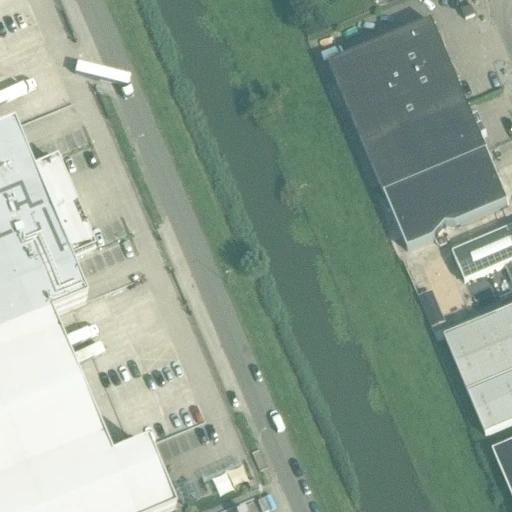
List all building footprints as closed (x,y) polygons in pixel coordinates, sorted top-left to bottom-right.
[(461,13),(465,23),(474,19),(470,10),(461,13)] [(329,69),(364,150),(466,107),(432,26),(329,69)] [(364,150),(384,199),(487,156),(466,107),(364,150)] [(0,238),(74,207),(55,163),(28,173),(11,132),(0,136),(0,238)] [(487,156),(384,199),(408,254),(433,244),(446,230),(455,230),(509,207),(487,156)] [(74,207),(0,238),(0,511),(171,511),(145,450),(109,465),(48,321),(84,305),(67,264),(94,252),(74,207)] [(511,231),(452,257),(464,286),(488,276),(489,276),(505,269),(511,286),(511,231)] [(438,310),(425,315),(432,330),(444,325),(438,310)] [(468,397),(486,439),(511,428),(511,313),(445,342),(468,397)] [(511,447),(492,456),(511,502),(511,447)]
